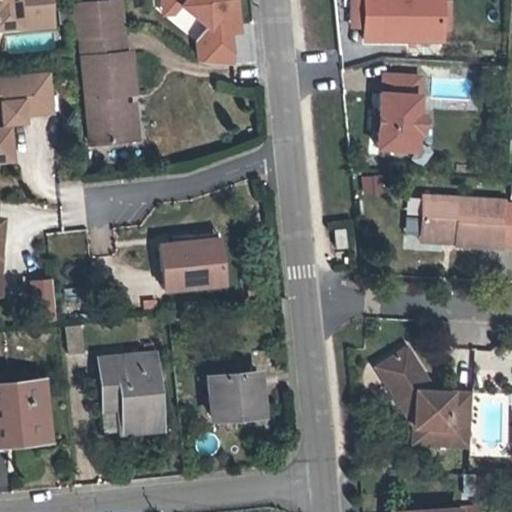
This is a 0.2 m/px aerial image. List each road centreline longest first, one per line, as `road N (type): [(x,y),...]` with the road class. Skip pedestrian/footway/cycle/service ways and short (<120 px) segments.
road 1 (residential): [(322,479),(32,511)]
road 2 (residential): [(288,137),(193,184),(92,196)]
road 3 (residential): [(304,299),(511,308)]
road 4 (residential): [(322,479),(304,299)]
road 5 (residential): [(304,299),(288,137)]
road 6 (residential): [(288,137),(274,0)]
